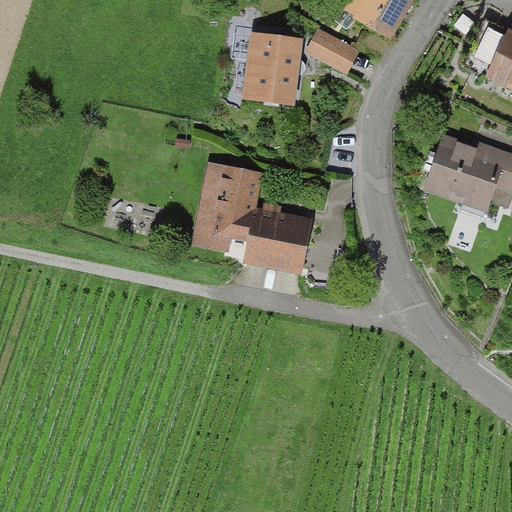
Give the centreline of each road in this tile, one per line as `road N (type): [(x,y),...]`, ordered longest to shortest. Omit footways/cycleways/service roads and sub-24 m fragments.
road 1 (unclassified): [(511,402),(477,378),(414,310),(383,220),(376,140),(383,97),(435,0)]
road 2 (track): [(0,251),(329,315),(414,310)]
